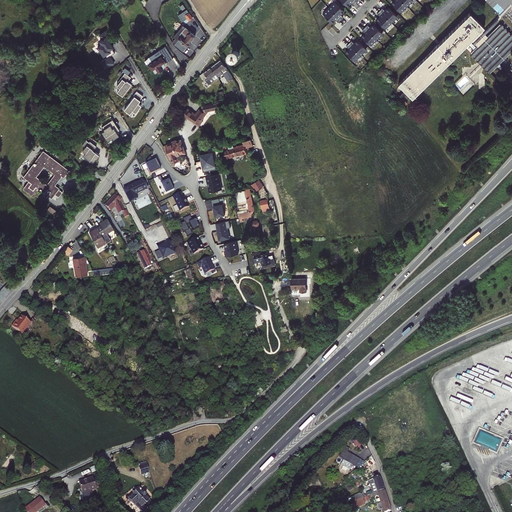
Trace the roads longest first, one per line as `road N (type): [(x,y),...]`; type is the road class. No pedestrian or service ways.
road 1 (motorway): [(511,163),(182,511)]
road 2 (motorway): [(511,209),(357,338),(185,511)]
road 3 (motorway): [(217,511),(357,371),(511,239)]
road 4 (motorway): [(227,511),(360,397),(434,351),(511,317)]
road 5 (residential): [(0,494),(202,420),(224,421),(269,391),(302,351)]
road 6 (secondary): [(142,135),(0,311)]
road 7 (residential): [(142,135),(193,188),(228,267)]
road 8 (unknown): [(461,431),(438,382),(511,345)]
